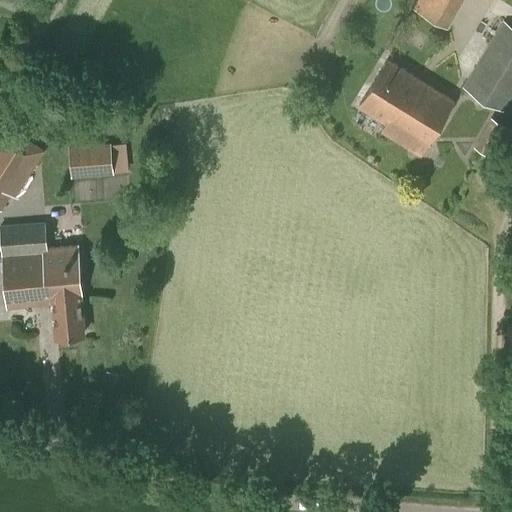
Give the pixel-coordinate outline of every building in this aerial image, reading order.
[(417,0),(413,7),(448,26),(462,0),(417,0)] [(511,26),(502,21),(482,53),(511,71),(511,26)] [(511,71),(482,53),(462,86),(503,111),(509,102),(511,103),(511,71)] [(357,105),(386,123),(395,110),(408,118),(429,84),(387,57),(357,105)] [(386,123),(381,130),(420,155),(455,99),(429,84),(408,118),(395,110),(386,123)] [(474,147),(496,159),(511,130),(511,128),(491,117),(474,147)] [(45,151),(3,125),(0,129),(0,208),(2,210),(11,194),(15,197),(45,151)] [(69,145),(72,176),(114,172),(111,141),(69,145)] [(0,224),(0,231),(6,307),(52,303),(55,337),(84,335),(81,299),(82,299),(78,243),(48,246),(44,221),(0,224)]
